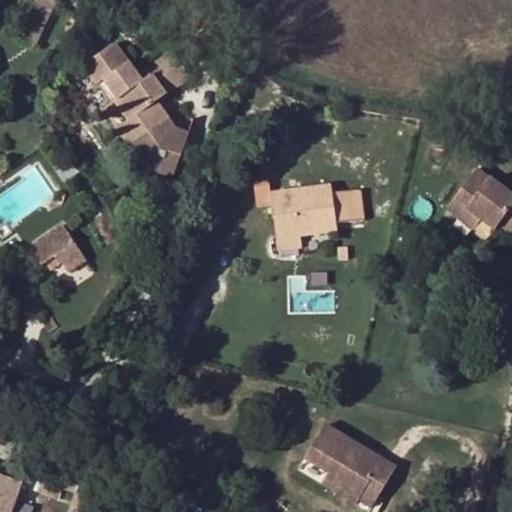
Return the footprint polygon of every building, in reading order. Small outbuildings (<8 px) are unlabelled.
[(54,0),(35,0),(34,4),(42,6),(51,11),(56,1),(54,0)] [(42,6),(34,4),(18,36),(26,39),(42,6)] [(117,103),(114,105),(127,124),(123,128),(136,145),(142,140),(170,121),(158,103),(190,81),(170,52),(154,62),(159,70),(141,85),(114,47),(82,69),(95,88),(102,83),(117,103)] [(109,108),(114,105),(117,103),(102,83),(95,88),(109,108)] [(176,130),(170,121),(142,140),(154,157),(177,166),(188,136),(176,130)] [(136,145),(123,128),(117,132),(129,150),(136,145)] [(177,166),(154,157),(142,140),(136,145),(129,150),(143,170),(172,181),(177,166)] [(471,184),(439,227),(466,247),(474,239),(478,234),(490,245),(502,255),(511,241),(511,212),(511,214),(483,193),(471,184)] [(262,191),(246,193),(250,226),(265,223),(269,257),(331,249),(330,241),(358,237),(355,207),(326,211),(324,201),(264,208),(262,191)] [(490,245),(478,234),(474,239),(486,250),(490,245)] [(68,259),(54,239),(21,262),(34,283),(68,259)] [(316,441),(296,475),(320,489),(335,498),(329,508),(334,511),(371,511),(389,484),(316,441)] [(78,468),(62,462),(54,483),(70,489),(78,468)] [(0,511),(12,511),(22,485),(0,475),(0,511)] [(76,511),(89,511),(101,483),(89,479),(76,511)] [(329,508),(335,498),(320,489),(313,499),(329,508)]
